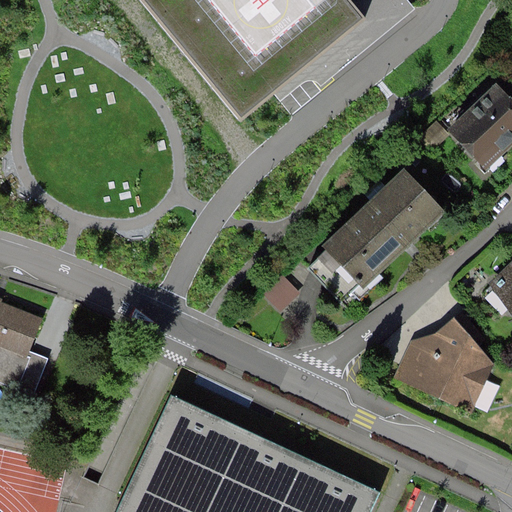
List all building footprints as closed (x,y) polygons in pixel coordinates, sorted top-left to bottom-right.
[(141,0),(241,123),(274,95),(341,40),(388,0),(141,0)] [(388,0),(341,40),(274,95),(280,102),(304,83),(310,82),(315,82),(321,87),(416,10),(407,0),(388,0)] [(511,106),(501,94),(452,137),(480,169),(511,140),(511,106)] [(405,179),(319,257),(355,297),(441,219),(405,179)] [(511,266),(494,285),(511,302),(511,266)] [(41,316),(0,302),(0,361),(22,369),(41,316)] [(418,326),(394,384),(473,416),(496,358),(418,326)] [(379,511),(386,499),(175,399),(121,511),(379,511)]
